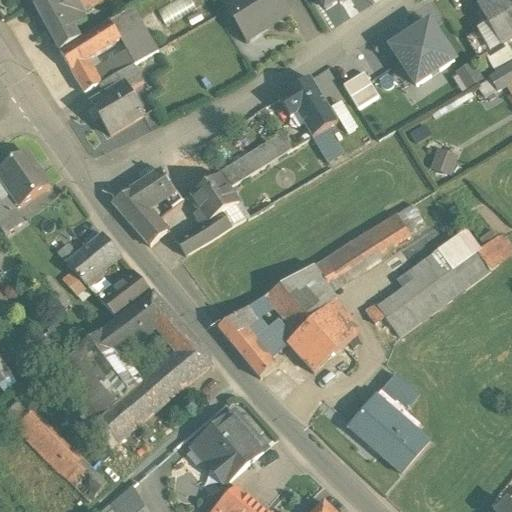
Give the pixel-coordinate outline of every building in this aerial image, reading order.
[(42,0),(34,4),(53,38),(73,26),(85,19),(81,13),(85,10),(79,0),(42,0)] [(79,0),(85,10),(100,0),(79,0)] [(127,0),(121,5),(124,11),(142,0),(127,0)] [(233,0),(225,5),(246,39),(287,14),(279,0),(233,0)] [(318,0),(325,10),(338,2),(339,5),(346,0),(318,0)] [(511,0),(487,0),(477,6),(487,23),(500,44),(511,36),(511,0)] [(134,8),(110,22),(120,40),(127,53),(134,66),(158,52),(134,8)] [(109,20),(60,51),(78,82),(93,73),(86,60),(120,40),(110,22),(109,20)] [(487,23),(465,36),(478,57),(500,44),(487,23)] [(416,86),(453,62),(429,25),(392,48),(416,86)] [(73,26),(53,38),(60,51),(79,38),(73,26)] [(93,73),(78,82),(85,94),(98,86),(119,75),(133,66),(134,66),(127,53),(93,73)] [(473,64),(456,74),(467,91),(477,85),(483,81),(473,64)] [(511,64),(483,81),(477,85),(484,97),(495,91),(496,92),(511,82),(511,64)] [(133,66),(119,75),(125,85),(129,92),(143,84),(133,66)] [(358,110),(378,98),(364,74),(344,86),(358,110)] [(119,75),(98,86),(104,97),(125,85),(119,75)] [(310,81),(278,100),(290,120),(299,115),(308,131),(311,136),(312,138),(327,130),(337,124),(322,101),(310,81)] [(104,97),(90,105),(109,137),(144,117),(129,92),(125,85),(104,97)] [(327,130),(312,138),(327,163),(341,155),(327,130)] [(220,177),(229,190),(292,151),(282,133),(218,172),(220,177)] [(18,147),(0,158),(0,178),(5,186),(6,186),(33,167),(18,147)] [(433,169),(450,176),(458,158),(440,151),(433,169)] [(33,167),(6,186),(21,207),(50,186),(35,166),(33,167)] [(161,171),(147,181),(157,194),(161,192),(166,198),(174,192),(171,188),(172,187),(161,171)] [(220,177),(192,196),(209,221),(221,213),(238,205),(229,190),(220,177)] [(157,194),(147,181),(136,188),(151,207),(166,198),(161,192),(157,194)] [(136,188),(112,203),(149,246),(167,231),(157,221),(156,221),(152,216),(148,211),(151,207),(136,188)] [(157,213),(151,207),(148,211),(152,216),(157,213)] [(426,229),(412,208),(351,245),(361,259),(334,277),(339,286),(426,229)] [(209,221),(193,232),(193,233),(202,247),(231,228),(221,213),(209,221)] [(167,231),(149,246),(170,271),(186,257),(177,243),(167,231)] [(193,233),(177,243),(186,257),(202,247),(193,233)] [(480,250),(468,233),(398,283),(403,290),(394,297),(401,308),(480,250)] [(104,234),(81,251),(99,272),(123,257),(104,234)] [(511,246),(503,234),(476,254),(490,272),(511,255),(511,246)] [(351,245),(324,262),(334,277),(361,259),(351,245)] [(99,272),(81,251),(66,263),(88,288),(95,283),(102,277),(99,272)] [(385,319),(401,341),(490,272),(476,254),(385,319)] [(319,277),(314,269),(305,274),(312,282),(319,277)] [(305,274),(279,291),(287,302),(278,309),(286,318),(299,334),(332,305),(312,282),(305,274)] [(107,297),(101,302),(117,320),(151,294),(138,276),(107,297)] [(107,297),(95,283),(88,288),(101,302),(107,297)] [(287,302),(279,291),(264,301),(269,308),(274,304),(278,309),(287,302)] [(390,291),(362,310),(373,327),(401,308),(390,291)] [(154,297),(102,335),(121,361),(138,348),(135,344),(156,327),(171,316),(154,297)] [(288,345),(315,375),(359,336),(332,305),(299,334),(288,345)] [(249,311),(219,331),(230,345),(245,333),(257,323),(249,311)] [(171,316),(156,327),(168,340),(182,329),(171,316)] [(299,334),(286,318),(278,325),(291,341),(299,334)] [(255,344),(240,357),(260,382),(275,368),(270,361),(291,341),(278,325),(255,344)] [(182,329),(168,340),(179,354),(140,388),(91,429),(109,454),(214,367),(198,346),(182,329)] [(245,333),(230,345),(240,357),(255,344),(245,333)] [(121,361),(102,335),(78,354),(78,355),(52,374),(91,429),(140,388),(121,361)] [(0,392),(0,393),(17,384),(0,354),(0,392)] [(418,398),(395,378),(384,391),(407,411),(418,398)] [(391,420),(373,405),(349,432),(368,448),(369,446),(403,476),(429,445),(416,434),(415,433),(411,437),(391,420)] [(420,429),(398,411),(391,420),(411,437),(415,433),(416,434),(420,429)] [(426,421),(416,413),(411,420),(420,428),(426,421)] [(235,415),(192,452),(209,471),(222,459),(238,478),(263,456),(243,434),(248,430),(235,415)] [(65,451),(30,417),(17,430),(52,466),(59,460),(57,458),(65,451)] [(65,451),(57,458),(59,460),(52,466),(59,473),(73,460),(76,457),(68,448),(65,451)] [(222,459),(209,471),(224,490),(238,478),(222,459)] [(104,492),(73,460),(59,473),(91,505),(104,492)] [(258,511),(238,494),(221,511),(258,511)] [(136,498),(122,511),(144,511),(136,497),(135,497),(136,498)]
